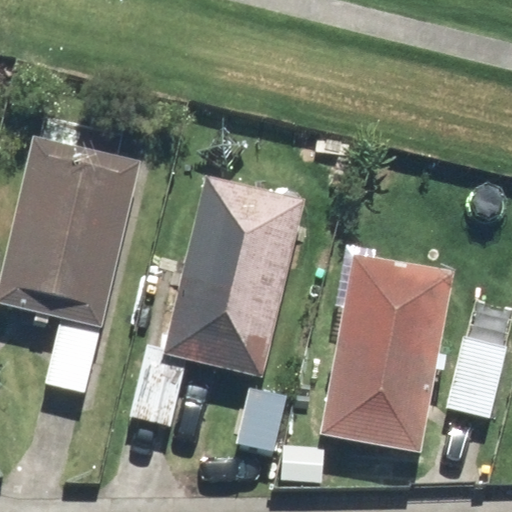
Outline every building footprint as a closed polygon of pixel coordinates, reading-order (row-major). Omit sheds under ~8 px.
[(0,301),(0,303),(68,320),(108,329),(147,168),(38,142),(0,301)] [(168,364),(196,371),(270,388),(312,206),(211,183),(168,364)] [(426,456),(453,279),(352,264),(325,441),(426,456)] [(91,399),(108,329),(68,320),(51,390),(91,399)] [(509,346),(463,339),(450,416),(496,423),(509,346)] [(291,393),(270,388),(196,371),(184,422),(279,444),(291,393)]
